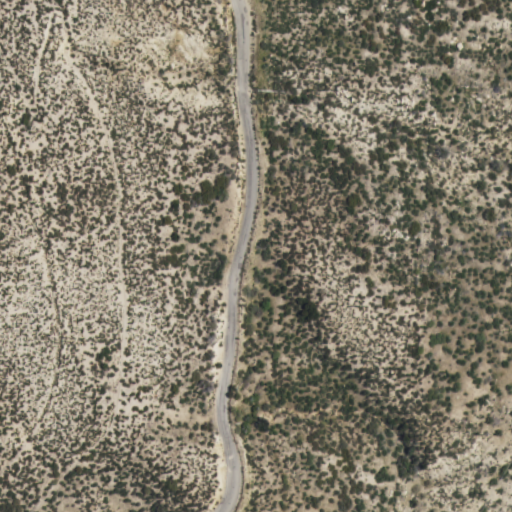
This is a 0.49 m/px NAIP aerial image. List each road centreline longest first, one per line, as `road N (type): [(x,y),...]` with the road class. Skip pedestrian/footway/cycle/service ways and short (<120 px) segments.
road 1 (track): [(240,0),(257,187),(230,293),(226,390),(239,469),(225,511)]
road 2 (track): [(511,448),(430,475),(407,489),(398,511)]
